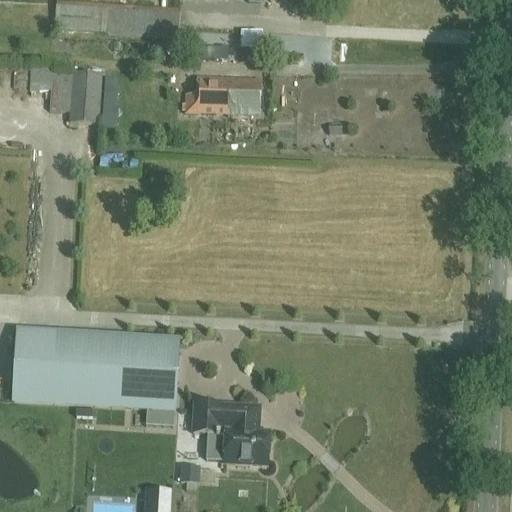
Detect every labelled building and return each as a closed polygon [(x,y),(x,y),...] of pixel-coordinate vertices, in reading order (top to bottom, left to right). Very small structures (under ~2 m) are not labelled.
[(82,5),(57,4),(55,28),(61,28),(61,34),(190,42),(191,30),(179,29),(180,10),(128,8),(104,7),(82,5)] [(103,77),(73,75),(53,74),(54,68),(31,67),(29,92),(51,94),(49,115),(70,116),(69,125),(99,127),(103,77)] [(259,82),(197,80),(196,115),(258,117),(259,82)] [(99,168),(134,169),(134,159),(100,158),(99,168)] [(17,333),(13,403),(174,413),(179,343),(17,333)] [(267,468),(269,434),(257,433),(259,409),(195,406),(193,436),(208,437),(206,462),(224,463),(223,465),(267,468)] [(184,483),(199,484),(199,468),(185,468),(184,483)]
